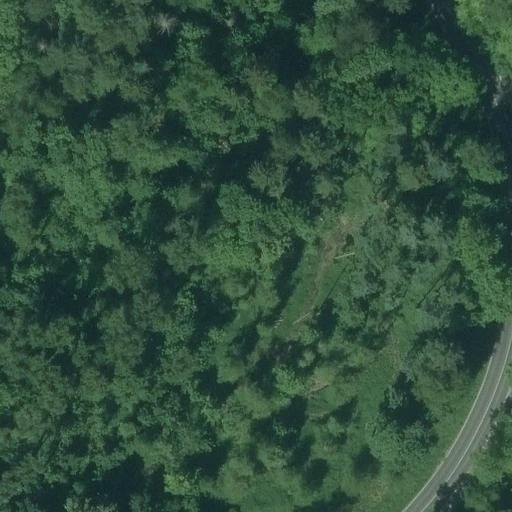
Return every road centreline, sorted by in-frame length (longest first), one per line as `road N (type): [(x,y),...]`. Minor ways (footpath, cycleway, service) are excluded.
road 1 (tertiary): [(423,511),(479,427),(511,338)]
road 2 (track): [(311,0),(443,59),(477,62)]
road 3 (tertiary): [(511,143),(477,62),(431,0)]
